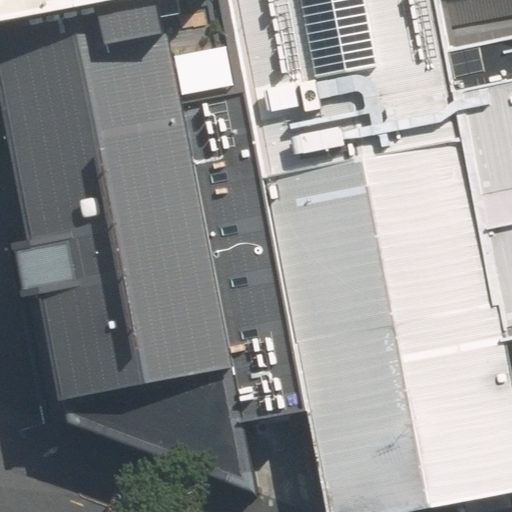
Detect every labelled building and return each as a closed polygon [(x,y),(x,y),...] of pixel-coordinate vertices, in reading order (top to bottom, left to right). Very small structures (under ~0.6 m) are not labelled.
[(0,0),(0,26),(144,0),(0,0)] [(255,491),(159,0),(144,0),(0,26),(0,28),(48,299),(71,424),(255,491)] [(316,413),(240,0),(159,0),(243,425),(316,413)] [(454,77),(437,0),(240,0),(334,511),(410,511),(511,497),(511,350),(509,338),(454,77)] [(511,0),(448,0),(458,54),(511,44),(511,0)] [(509,338),(511,337),(511,65),(454,77),(509,338)]
